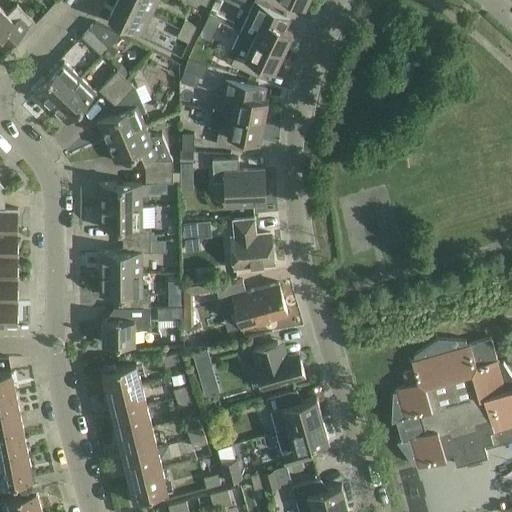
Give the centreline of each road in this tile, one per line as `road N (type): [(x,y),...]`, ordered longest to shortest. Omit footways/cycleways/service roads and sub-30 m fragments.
road 1 (residential): [(374,511),(305,272),(293,193),(298,115),(338,0)]
road 2 (residential): [(52,346),(52,187),(0,118)]
road 3 (residential): [(94,511),(52,346)]
road 4 (residential): [(83,0),(0,94)]
